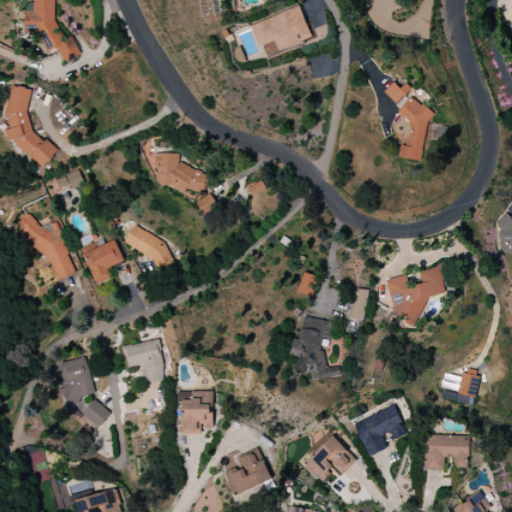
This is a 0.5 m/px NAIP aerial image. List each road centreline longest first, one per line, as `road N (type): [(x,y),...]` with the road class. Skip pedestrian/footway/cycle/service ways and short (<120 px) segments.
road 1 (residential): [(128,0),(186,103),(213,126),(294,165),(348,217),(401,233),(442,225),(470,203),(486,171),(486,102),(462,48),(454,0)]
road 2 (residential): [(330,0),(347,43),(338,109),(308,200),(200,290),(64,341),(38,370),(0,465)]
